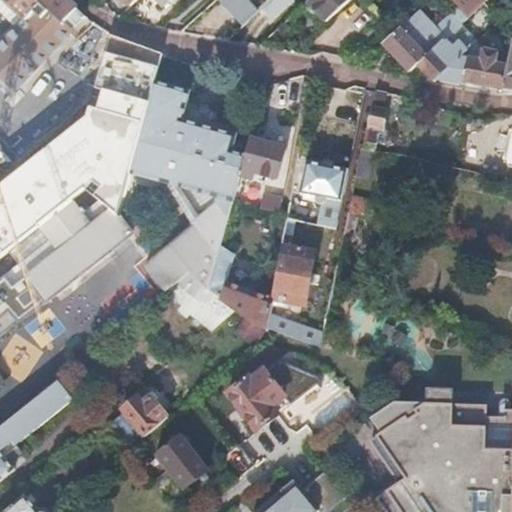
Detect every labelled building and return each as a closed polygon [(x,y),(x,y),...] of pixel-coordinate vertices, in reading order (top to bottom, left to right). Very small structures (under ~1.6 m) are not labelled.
[(5,0),(27,20),(19,28),(0,47),(0,75),(15,90),(85,17),(67,0),(5,0)] [(224,0),(242,19),(262,0),(224,0)] [(276,0),(268,8),(278,19),(298,0),(276,0)] [(309,0),(308,1),(327,21),(349,0),(309,0)] [(451,0),(458,7),(468,18),(484,2),(486,0),(451,0)] [(484,2),(468,18),(475,26),(491,10),(484,2)] [(458,7),(435,27),(445,38),(468,18),(458,7)] [(419,10),(383,43),(393,54),(410,72),(417,65),(445,38),(435,27),(419,10)] [(445,38),(417,65),(433,82),(435,79),(466,50),(459,42),(453,47),(445,38)] [(466,50),(435,79),(463,85),(464,83),(505,88),(510,65),(496,62),(497,53),(481,51),(474,43),(466,50)] [(497,53),(496,62),(510,65),(511,54),(497,53)] [(146,128),(134,176),(220,200),(223,200),(230,175),(242,178),(247,156),(237,154),(238,149),(235,148),(238,137),(182,122),(189,94),(157,85),(146,128)] [(375,92),(363,152),(375,154),(379,131),(382,132),(385,113),(383,112),(386,95),(375,92)] [(60,161),(82,190),(84,191),(87,193),(101,203),(119,216),(134,176),(146,128),(137,125),(135,134),(106,125),(60,161)] [(247,156),(242,178),(255,182),(258,175),(280,180),(287,148),(252,139),(247,156)] [(363,152),(357,180),(370,182),(375,154),(363,152)] [(40,176),(67,204),(84,191),(82,190),(60,161),(40,176)] [(308,163),(302,194),(317,198),(316,200),(316,203),(317,204),(318,205),(324,207),(327,204),(328,200),(342,203),(349,172),(308,163)] [(220,200),(213,227),(229,231),(236,203),(242,178),(230,175),(223,200),(220,200)] [(40,176),(2,206),(12,219),(0,228),(0,259),(8,253),(26,239),(25,237),(67,204),(40,176)] [(267,195),(263,209),(282,213),(285,198),(267,195)] [(354,198),(350,214),(380,221),(384,205),(354,198)] [(40,229),(50,242),(18,266),(47,302),(134,236),(119,216),(101,203),(87,214),(84,211),(82,212),(74,202),(69,207),(40,229)] [(294,202),(291,221),(306,224),(308,214),(294,202)] [(308,214),(306,224),(336,231),(339,220),(308,214)] [(196,223),(182,268),(189,274),(213,294),(221,263),(223,253),(229,231),(213,227),(196,223)] [(286,247),(277,300),(314,307),(323,254),(286,247)] [(223,253),(221,263),(232,266),(235,256),(223,253)] [(213,294),(236,314),(271,332),(272,329),(275,316),(277,300),(231,289),(231,290),(227,289),(232,266),(221,263),(213,294)] [(18,266),(0,279),(0,301),(19,323),(47,302),(18,266)] [(166,293),(215,333),(236,314),(213,294),(189,274),(166,293)] [(336,287),(329,323),(336,324),(344,289),(336,287)] [(433,317),(348,294),(340,321),(425,345),(433,317)] [(0,349),(22,374),(45,352),(19,323),(0,301),(0,349)] [(275,316),(272,329),(278,332),(323,351),(326,337),(275,316)] [(439,316),(432,341),(449,346),(452,334),(456,321),(439,316)] [(326,337),(323,351),(342,354),(349,356),(354,331),(343,329),(343,326),(336,324),(329,323),(326,337)] [(327,369),(351,389),(374,370),(364,360),(349,356),(342,354),(327,369)] [(374,370),(351,389),(362,399),(386,380),(374,370)] [(229,396),(259,434),(281,415),(278,411),(281,408),(282,405),(280,403),(288,396),(267,372),(254,382),(250,377),(229,396)] [(60,381),(0,428),(0,483),(15,471),(9,462),(3,456),(15,445),(73,398),(60,381)] [(125,415),(110,428),(132,453),(170,422),(151,399),(143,406),(138,401),(123,413),(125,415)] [(511,511),(511,423),(481,424),(482,404),(421,401),(365,437),(390,473),(375,487),(392,511),(511,511)] [(159,457),(169,471),(178,481),(186,491),(210,472),(183,438),(159,457)] [(15,445),(3,456),(9,462),(22,453),(15,445)] [(225,456),(241,476),(255,465),(238,445),(225,456)] [(159,457),(149,465),(160,478),(169,471),(159,457)] [(160,478),(157,482),(165,492),(178,481),(169,471),(160,478)] [(284,496),(264,511),(329,511),(346,498),(326,472),(303,491),(294,481),(281,492),(284,496)] [(37,511),(25,498),(7,511),(60,511),(71,503),(62,494),(53,501),(54,503),(44,511),(42,510),(39,511),(37,511)] [(356,511),(346,498),(329,511),(356,511)]
